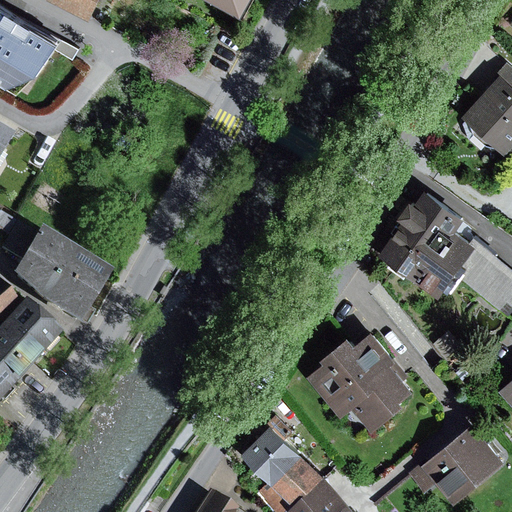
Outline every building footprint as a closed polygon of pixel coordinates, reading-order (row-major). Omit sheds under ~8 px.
[(102,0),(56,0),(93,19),(102,0)] [(250,0),(215,0),(243,15),(250,0)] [(61,40),(0,3),(0,78),(10,84),(42,71),(56,49),(61,40)] [(79,50),(61,40),(56,49),(74,59),(79,50)] [(511,83),(502,74),(464,113),(472,120),(475,133),(488,145),(500,147),(506,152),(511,145),(511,83)] [(0,153),(11,135),(0,128),(0,153)] [(413,198),(377,253),(443,297),(457,275),(477,245),(456,231),(465,216),(426,191),(419,202),(413,198)] [(18,223),(0,212),(0,230),(9,236),(18,223)] [(111,273),(38,229),(37,231),(20,220),(18,223),(9,236),(1,248),(21,259),(11,276),(38,301),(78,327),(111,273)] [(511,268),(479,242),(477,245),(457,275),(511,317),(511,268)] [(6,289),(0,295),(0,322),(20,304),(6,289)] [(24,301),(0,327),(0,398),(60,334),(24,301)] [(326,361),(310,374),(343,415),(355,405),(374,429),(406,403),(404,400),(415,391),(393,363),(398,359),(373,328),(357,341),(351,334),(323,357),(326,361)] [(449,330),(434,343),(448,358),(463,345),(449,330)] [(511,381),(502,390),(511,400),(511,381)] [(477,421),(410,472),(425,490),(439,479),(456,501),(508,461),(477,421)] [(273,425),(245,453),(275,483),(303,455),(273,425)] [(284,511),(327,476),(303,455),(275,483),(263,495),(276,511),(284,511)] [(358,511),(327,476),(284,511),(358,511)] [(234,511),(210,495),(197,511),(234,511)]
